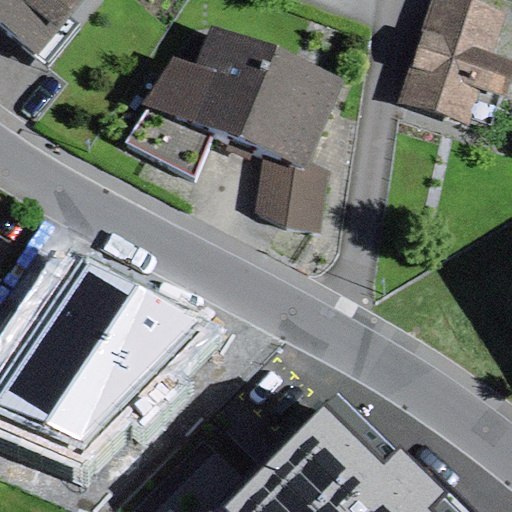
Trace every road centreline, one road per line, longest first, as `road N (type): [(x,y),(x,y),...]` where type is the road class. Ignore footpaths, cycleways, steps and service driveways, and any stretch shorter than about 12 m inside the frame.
road 1 (residential): [(345,344),(33,181),(0,156)]
road 2 (unclassified): [(345,344),(397,0)]
road 3 (residential): [(511,455),(345,344)]
